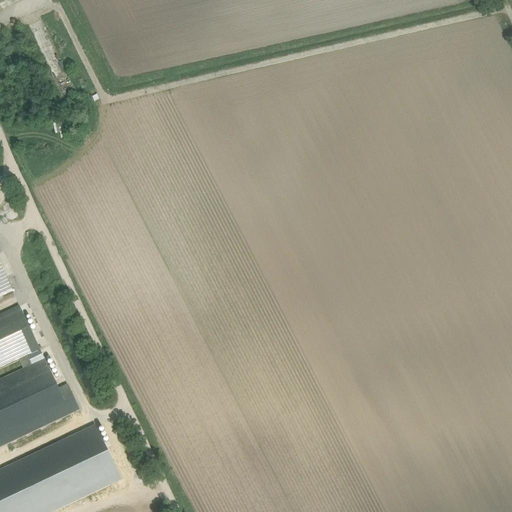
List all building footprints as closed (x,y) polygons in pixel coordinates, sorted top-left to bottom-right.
[(51,69),(57,75),(62,70),(57,64),(51,69)] [(57,122),(53,123),(55,133),(61,132),(62,138),(65,137),(62,122),(57,123),(57,122)] [(0,264),(0,298),(13,292),(0,264)] [(0,369),(19,361),(28,357),(41,351),(20,307),(0,316),(0,369)] [(68,385),(69,388),(61,392),(59,389),(45,360),(33,366),(28,357),(19,361),(24,370),(0,381),(0,448),(2,447),(80,410),(68,385)] [(11,465),(2,447),(0,448),(0,452),(7,467),(0,470),(0,511),(51,511),(123,479),(97,424),(11,465)]
